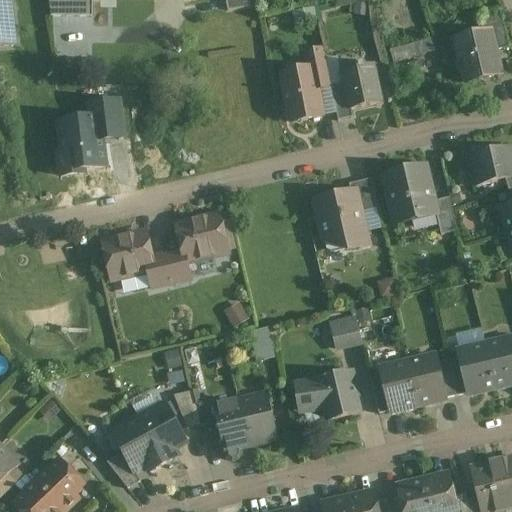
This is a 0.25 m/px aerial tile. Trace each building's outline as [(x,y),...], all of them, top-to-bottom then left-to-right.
[(255,0),(225,0),(228,13),(257,7),(255,0)] [(10,3),(0,4),(0,48),(14,47),(10,3)] [(500,12),(484,16),(489,34),(490,33),(495,53),(509,49),(500,12)] [(489,34),(462,40),(466,58),(460,60),(456,65),(458,71),(463,74),(466,85),(501,76),(495,53),(490,33),(489,34)] [(324,52),(304,56),(307,72),(314,71),(318,90),(331,88),(324,52)] [(363,68),(363,67),(359,68),(359,69),(341,73),(344,85),(350,112),(352,112),(377,106),(376,104),(379,100),(381,99),(377,83),(378,81),(377,80),(374,66),(363,68)] [(307,72),(297,74),(298,80),(283,83),(291,124),(337,115),(331,88),(318,90),(314,71),(307,72)] [(344,85),(331,88),(337,115),(338,123),(354,120),(352,112),(350,112),(344,85)] [(92,121),(60,125),(65,170),(107,165),(105,141),(124,139),(120,103),(90,106),(92,121)] [(511,148),(469,158),(476,189),(498,184),(497,182),(505,181),(511,179),(511,148)] [(426,168),(383,178),(394,227),(436,217),(438,217),(435,203),(426,168)] [(372,181),(349,186),(351,194),(356,193),(361,214),(378,210),(372,181)] [(351,194),(315,203),(324,244),(333,242),(346,247),(347,253),(369,248),(361,214),(356,193),(351,194)] [(450,200),(435,203),(438,217),(436,217),(441,237),(458,233),(450,200)] [(511,204),(499,209),(507,233),(511,231),(511,204)] [(220,217),(176,227),(183,253),(185,265),(187,264),(228,254),(220,217)] [(146,234),(103,244),(112,282),(148,273),(155,272),(152,260),(146,234)] [(183,253),(167,257),(174,284),(190,280),(187,264),(185,265),(183,253)] [(167,257),(152,260),(155,272),(148,273),(152,290),(174,284),(167,257)] [(390,288),(381,291),(383,300),(393,298),(390,288)] [(185,308),(177,309),(174,317),(179,324),(181,324),(183,336),(190,335),(187,323),(190,315),(185,308)] [(240,308),(227,316),(235,329),(248,321),(240,308)] [(356,320),(332,326),(338,351),(362,345),(356,320)] [(268,329),(253,333),(260,363),(275,360),(268,329)] [(511,339),(486,346),(496,391),(511,386),(511,339)] [(486,346),(458,352),(460,360),(468,395),(469,397),(496,391),(486,346)] [(184,389),(179,352),(165,354),(169,391),(184,389)] [(435,357),(408,364),(418,408),(446,402),(445,400),(437,365),(435,357)] [(460,360),(449,363),(457,398),(468,395),(460,360)] [(457,398),(449,363),(437,365),(445,400),(457,398)] [(408,364),(381,370),(382,378),(391,413),(391,415),(418,408),(408,364)] [(353,374),(318,382),(318,383),(296,386),(299,408),(323,404),(327,422),(361,414),(357,397),(358,397),(353,374)] [(382,378),(371,381),(379,415),(391,413),(382,378)] [(193,393),(174,398),(188,432),(202,428),(196,405),(193,393)] [(268,395),(240,401),(251,448),(279,442),(268,395)] [(213,401),(196,405),(202,428),(204,440),(220,436),(213,408),(214,408),(213,401)] [(214,408),(213,408),(220,436),(224,455),(226,454),(227,460),(232,463),(238,461),(241,456),(240,451),(251,448),(240,401),(214,408)] [(186,445),(165,406),(139,421),(164,466),(178,459),(174,452),(186,445)] [(164,466),(139,421),(113,435),(124,455),(134,474),(135,473),(146,467),(150,474),(164,466)] [(0,448),(0,485),(18,467),(0,448)] [(124,455),(107,465),(128,491),(140,484),(135,473),(134,474),(124,455)] [(511,460),(472,470),(479,498),(482,511),(500,511),(511,509),(511,460)] [(59,462),(36,484),(63,511),(67,511),(79,501),(74,496),(84,487),(59,462)] [(450,481),(437,484),(430,480),(423,482),(430,511),(457,511),(454,499),(450,481)] [(430,511),(423,482),(416,483),(412,490),(398,494),(399,499),(402,511),(430,511)] [(63,511),(36,484),(13,506),(18,511),(63,511)] [(466,496),(454,499),(457,511),(469,511),(467,501),(466,496)] [(375,499),(362,502),(354,498),(348,499),(350,511),(378,511),(376,505),(375,499)] [(482,511),(479,498),(467,501),(469,511),(482,511)] [(350,511),(348,499),(341,501),(337,508),(323,511),(350,511)] [(402,511),(399,499),(388,502),(390,511),(402,511)] [(390,511),(388,502),(376,505),(378,511),(390,511)]
